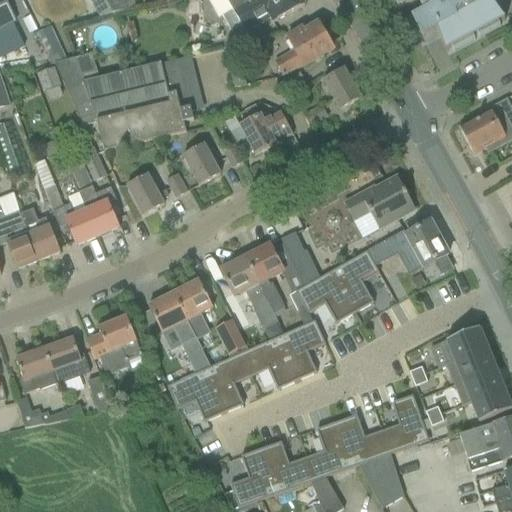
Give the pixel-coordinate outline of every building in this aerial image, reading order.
[(3,0),(0,0),(0,30),(13,25),(15,23),(3,0)] [(91,0),(101,20),(133,10),(130,4),(134,2),(132,0),(91,0)] [(207,0),(219,20),(222,18),(232,37),(245,34),(232,11),(251,0),(207,0)] [(251,0),(232,11),(245,34),(271,19),(274,24),(306,7),(302,0),(251,0)] [(436,35),(446,54),(452,51),(454,53),(455,53),(453,50),(472,40),(474,43),(475,42),(473,39),(478,37),(479,40),(480,39),(479,36),(498,26),(499,29),(500,28),(499,26),(505,22),(493,0),(392,0),(399,13),(418,3),(424,13),(412,20),(419,34),(418,34),(419,35),(420,34),(423,41),(436,35)] [(275,64),(283,77),(302,66),(303,69),(333,51),(318,27),(306,34),(304,31),(287,41),(294,53),(275,64)] [(51,29),(38,35),(53,66),(55,66),(66,62),(51,29)] [(74,60),(82,84),(100,79),(92,55),(74,60)] [(94,119),(103,154),(185,135),(183,126),(194,123),(192,115),(198,114),(194,99),(189,100),(180,62),(160,66),(159,64),(100,79),(82,84),(74,60),(66,62),(55,66),(82,122),(93,117),(94,119)] [(54,70),(37,76),(43,95),(45,94),(60,89),(61,88),(54,70)] [(323,83),(340,113),(361,101),(344,71),(323,83)] [(0,111),(11,108),(0,75),(0,111)] [(282,86),(288,96),(306,86),(300,75),(282,86)] [(511,111),(507,101),(489,111),(491,115),(460,131),(473,156),(485,150),(488,155),(511,141),(511,111)] [(304,117),(310,128),(328,119),(322,108),(304,117)] [(239,128),(256,158),(277,146),(276,146),(293,137),(280,114),(264,123),(261,117),(239,128)] [(81,156),(95,185),(108,179),(97,156),(96,157),(90,143),(86,132),(77,135),(85,154),(81,156)] [(183,158),(200,188),(220,177),(204,147),(183,158)] [(223,153),(233,170),(243,164),(234,147),(223,153)] [(84,167),(70,172),(79,192),(92,186),(84,167)] [(127,188),(143,218),(164,207),(148,177),(127,188)] [(167,183),(176,200),(187,194),(177,177),(167,183)] [(373,221),(379,232),(415,213),(397,179),(375,191),(375,189),(344,206),(354,224),(370,216),(373,221)] [(54,188),(44,193),(52,214),(63,209),(60,201),(54,188)] [(86,212),(98,239),(119,230),(110,209),(117,206),(111,190),(96,196),(94,190),(79,195),(82,202),(82,203),(86,212)] [(17,272),(38,264),(28,238),(27,237),(21,216),(14,195),(0,201),(0,248),(6,246),(17,272)] [(70,208),(53,215),(58,226),(65,223),(76,249),(98,239),(86,212),(74,217),(70,208)] [(28,238),(38,264),(61,255),(50,228),(49,228),(46,220),(38,224),(33,211),(21,216),(27,237),(28,238)] [(403,233),(390,241),(409,276),(422,268),(423,270),(423,271),(424,270),(432,284),(452,273),(445,259),(449,257),(431,225),(406,238),(405,236),(403,233)] [(295,235),(281,242),(283,247),(296,273),(311,266),(305,254),(295,235)] [(271,247),(245,260),(274,316),(285,311),(282,304),(274,287),(271,289),(268,282),(285,274),(271,247)] [(367,254),(331,274),(355,316),(374,306),(362,286),(379,276),(367,254)] [(254,312),(264,332),(278,324),(276,321),(245,260),(220,272),(234,299),(246,293),(255,311),(254,312)] [(296,294),(290,298),(304,329),(313,325),(308,316),(325,307),(336,327),(355,316),(331,274),(296,294)] [(174,296),(197,342),(210,335),(201,317),(213,311),(199,283),(174,296)] [(202,352),(197,342),(174,296),(148,309),(162,336),(174,330),(183,347),(182,348),(188,360),(202,352)] [(233,323),(237,332),(249,326),(237,304),(226,310),(233,323)] [(99,361),(106,379),(127,371),(129,376),(146,369),(141,357),(127,319),(126,319),(99,331),(101,338),(87,344),(94,363),(99,361)] [(233,323),(216,331),(231,360),(241,356),(248,353),(237,332),(233,323)] [(304,329),(278,340),(288,363),(297,384),(316,376),(308,354),(325,347),(315,324),(313,325),(304,329)] [(479,331),(443,346),(450,365),(451,366),(487,351),(487,350),(479,331)] [(278,340),(241,357),(251,379),(268,372),(278,393),(297,384),(288,363),(278,340)] [(58,386),(59,388),(91,376),(84,357),(80,358),(73,341),(44,351),(57,387),(58,386)] [(19,380),(25,396),(35,392),(40,391),(41,393),(57,387),(44,351),(16,361),(22,379),(19,380)] [(450,365),(446,367),(455,388),(495,372),(487,351),(451,366),(450,365)] [(202,352),(188,360),(196,376),(205,373),(211,370),(202,352)] [(211,370),(205,373),(224,417),(244,408),(234,387),(251,379),(241,357),(211,370)] [(421,370),(410,375),(412,382),(424,377),(421,370)] [(495,372),(455,388),(463,409),(472,405),(471,405),(503,392),(495,372)] [(205,373),(167,389),(177,412),(195,404),(204,425),(208,424),(224,417),(205,373)] [(424,377),(412,382),(415,389),(427,384),(424,377)] [(88,384),(100,416),(114,413),(102,379),(88,384)] [(503,392),(471,405),(472,405),(480,425),(511,412),(503,392)] [(399,427),(382,434),(391,457),(429,443),(413,398),(392,406),(399,427)] [(70,423),(66,413),(49,419),(48,415),(41,417),(39,412),(32,415),(27,401),(17,404),(26,431),(45,427),(45,428),(70,423)] [(438,410),(426,415),(429,422),(441,417),(438,410)] [(441,417),(429,422),(431,429),(443,424),(441,417)] [(465,454),(472,476),(511,461),(511,418),(493,425),(493,426),(459,438),(447,442),(450,458),(465,454)] [(356,419),(337,426),(353,471),(358,469),(391,457),(382,434),(364,440),(356,419)] [(324,454),(306,460),(315,484),(326,480),(353,471),(337,426),(317,433),(324,454)] [(281,445),(261,452),(277,497),(315,484),(306,460),(289,467),(281,445)] [(249,481),(230,487),(239,511),(277,497),(261,452),(241,459),(249,481)] [(391,457),(358,469),(368,487),(382,511),(404,499),(391,457)] [(508,488),(491,493),(494,503),(511,498),(511,470),(503,473),(504,475),(508,488)] [(321,507),(323,511),(343,511),(344,511),(327,481),(312,486),(321,507)] [(490,496),(480,499),(481,502),(482,507),(493,504),(491,499),(490,496)] [(511,511),(511,498),(494,503),(497,511),(511,511)]
